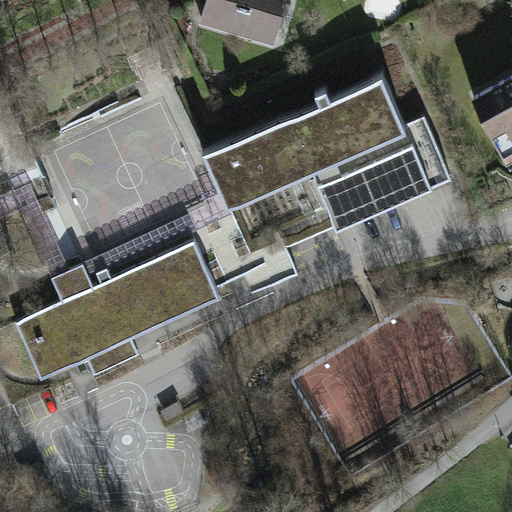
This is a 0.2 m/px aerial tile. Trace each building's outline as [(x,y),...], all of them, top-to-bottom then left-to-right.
[(241,35),(252,0),(209,0),(202,23),(241,35)] [(280,48),(295,0),(252,0),(241,35),(280,48)] [(203,149),(251,258),(447,173),(421,112),(404,119),(383,71),(203,149)] [(511,77),(479,95),(511,155),(511,77)] [(142,353),(134,336),(227,294),(203,241),(97,289),(87,267),(58,280),(68,302),(23,323),(47,376),(92,356),(99,373),(142,353)]
